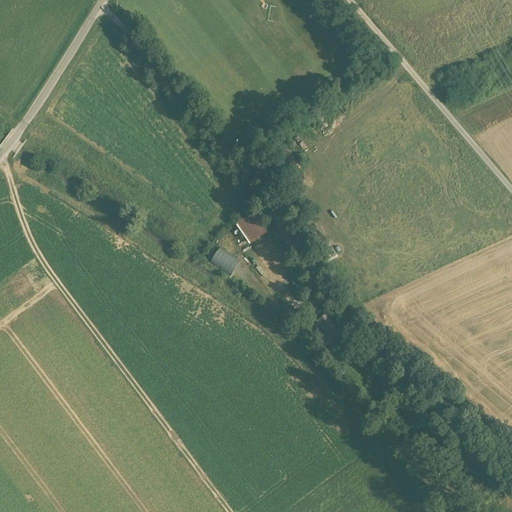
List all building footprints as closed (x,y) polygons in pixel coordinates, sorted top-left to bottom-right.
[(265,232),(253,214),(236,225),(248,244),(265,232)] [(303,289),(300,284),(294,289),(300,296),(304,292),(303,289)] [(380,319),(389,310),(378,299),(369,308),(380,319)] [(332,322),(327,317),(318,325),(329,339),(337,332),(330,324),(332,322)] [(329,339),(318,325),(308,332),(337,365),(350,355),(339,343),(335,346),(329,339)] [(337,332),(329,339),(335,346),(339,343),(343,340),(337,332)]
